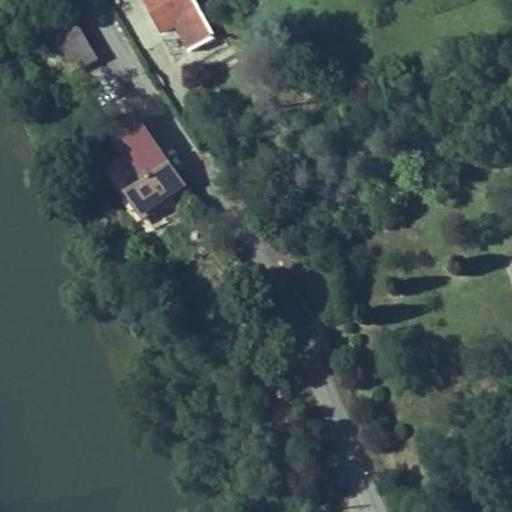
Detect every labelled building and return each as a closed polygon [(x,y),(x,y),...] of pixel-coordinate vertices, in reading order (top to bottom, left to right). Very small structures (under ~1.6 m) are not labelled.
[(143,0),(161,33),(175,24),(190,50),(214,38),(193,0),(143,0)] [(98,60),(75,17),(48,32),(72,75),(98,60)] [(187,190),(135,118),(115,132),(127,151),(107,164),(142,215),(179,189),(182,194),(187,190)] [(254,166),(232,181),(255,213),(275,199),(254,166)] [(264,419),(280,455),(311,441),(295,405),(264,419)]
